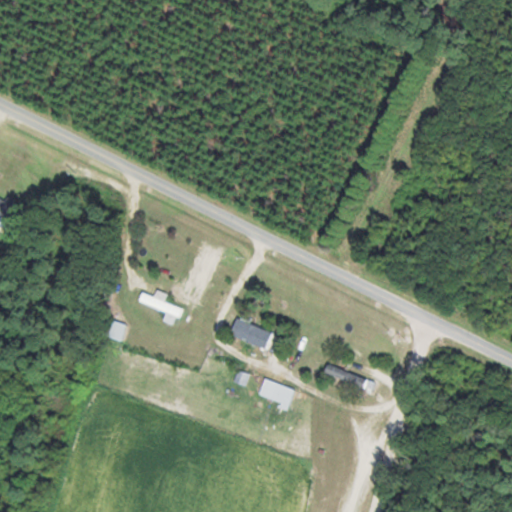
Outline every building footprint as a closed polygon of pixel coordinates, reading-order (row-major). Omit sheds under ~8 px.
[(0,224),(6,228),(20,203),(10,197),(7,202),(0,197),(0,215),(2,217),(0,220),(0,224)] [(157,298),(145,293),(141,302),(169,313),(166,322),(177,326),(184,309),(166,302),(169,294),(159,290),(157,298)] [(267,351),(275,334),(240,318),(232,335),(267,351)] [(122,342),(128,326),(111,319),(105,335),(122,342)] [(369,379),(331,365),(328,374),(366,387),(369,379)] [(381,384),(373,379),(367,389),(376,394),(381,384)] [(296,389),(266,380),(260,398),(291,407),(296,389)]
